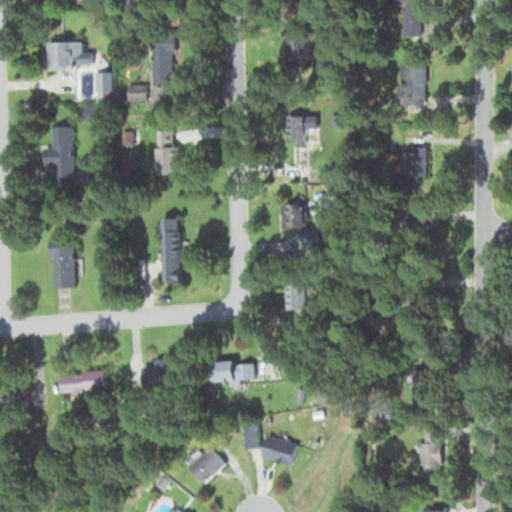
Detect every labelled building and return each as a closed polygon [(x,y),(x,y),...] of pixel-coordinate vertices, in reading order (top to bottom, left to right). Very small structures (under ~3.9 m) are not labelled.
[(397,0),(397,29),(423,29),(424,0),(397,0)] [(288,29),(286,68),(307,68),(309,29),(288,29)] [(71,39),(46,39),(46,65),(71,65),(71,39)] [(174,39),(151,39),(151,80),(174,80),(174,39)] [(397,100),(424,101),(425,57),(399,56),(397,100)] [(286,113),(286,137),(306,137),(306,113),(286,113)] [(45,164),(56,164),(55,181),(73,181),(73,123),(52,123),(52,147),(45,147),(45,164)] [(156,171),(176,171),(177,129),(157,128),(156,171)] [(400,150),(400,171),(425,171),(425,150),(400,150)] [(281,227),(306,227),(306,203),(281,203),(281,227)] [(180,215),(160,215),(160,281),(180,281),(180,215)] [(328,250),(319,249),(322,235),(314,233),(309,254),(326,258),(328,250)] [(74,287),(74,242),(52,242),(52,287),(74,287)] [(306,282),(289,282),(289,327),(305,327),(306,282)] [(213,361),(214,379),(261,377),(260,360),(213,361)] [(142,385),(182,385),(182,361),(142,361),(142,385)] [(75,389),(104,389),(104,368),(75,368),(75,389)] [(0,403),(15,404),(15,380),(0,380),(0,403)] [(260,456),(291,464),(298,442),(266,433),(260,456)] [(419,484),(441,484),(441,438),(419,438),(419,484)] [(225,461),(207,443),(186,464),(204,482),(225,461)] [(161,511),(185,511),(161,494),(153,506),(161,511)]
